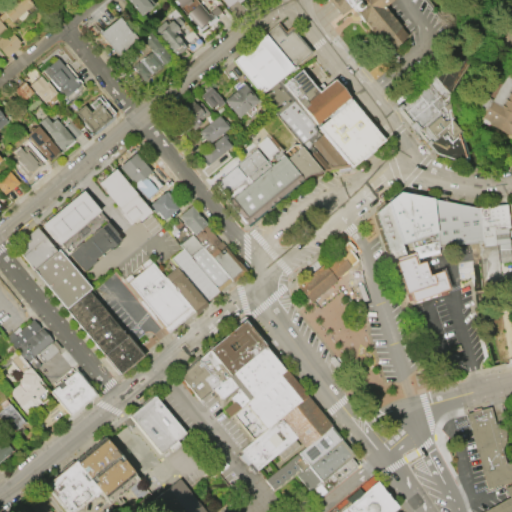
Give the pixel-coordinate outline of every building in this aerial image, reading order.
[(27,0),(32,5),(11,22),(7,17),(0,22),(0,24),(4,28),(0,31),(0,14),(2,13),(0,10),(12,0),(27,0)] [(139,16),(125,0),(149,0),(153,4),(139,16)] [(198,29),(173,0),(194,0),(207,15),(208,14),(211,18),(198,29)] [(221,0),(228,8),(238,0),(221,0)] [(365,0),(340,0),(346,7),(348,5),(354,10),(365,0)] [(405,35),(391,46),(384,38),(382,40),(371,27),(368,23),(366,24),(354,10),(365,0),(388,0),(381,6),(405,35)] [(97,34),(117,17),(134,38),(125,46),(126,47),(116,56),(97,34)] [(173,55),(153,29),(163,22),(165,24),(170,20),(171,21),(176,17),(181,24),(176,28),(177,29),(172,32),(183,47),(173,55)] [(262,33),(276,21),(284,30),(288,26),(290,26),(292,26),(293,28),(292,31),(309,52),(290,67),(262,33)] [(142,81),(130,67),(136,62),(137,63),(140,61),(139,59),(147,53),(148,54),(150,52),(137,37),(146,30),(162,48),(161,49),(168,57),(166,59),(167,60),(161,65),(160,63),(158,65),(159,65),(146,76),(147,77),(142,81)] [(0,50),(0,38),(9,31),(20,44),(5,57),(0,50)] [(262,33),(290,67),(257,94),(230,60),(262,33)] [(56,59),(77,83),(74,85),(76,87),(64,97),(62,95),(61,96),(56,91),(58,90),(42,71),(56,59)] [(298,68),(283,80),(279,84),(298,106),(316,91),(298,68)] [(395,100),(432,73),(475,129),(462,137),(472,159),(466,165),(451,159),(438,155),(395,100)] [(47,82),(56,93),(43,103),(40,100),(28,86),(39,76),(45,83),(47,82)] [(346,97),(331,78),(316,91),(298,106),(313,124),(346,97)] [(22,81),(31,92),(20,101),(11,90),(22,81)] [(511,135),(511,81),(499,105),(489,100),(479,117),(511,135)] [(241,82),(221,99),(236,117),(256,100),(250,93),(248,94),(245,91),(247,90),(241,82)] [(208,86),(197,95),(207,107),(213,103),(216,106),(221,102),(208,86)] [(206,112),(198,119),(195,116),(194,117),(198,122),(190,129),(188,126),(173,139),(159,121),(191,94),(206,112)] [(346,97),(313,124),(321,133),(349,166),(358,158),(359,159),(372,148),(372,147),(382,139),(379,136),(376,133),(346,97)] [(109,118),(91,133),(73,113),(82,105),(88,112),(98,104),(109,118)] [(226,126),(207,143),(196,131),(216,114),(226,126)] [(55,119),(72,139),(59,150),(52,141),(53,140),(38,122),(45,116),(50,123),(55,119)] [(75,138),(80,132),(68,122),(63,128),(75,138)] [(59,153),(48,162),(26,134),(36,126),(59,153)] [(206,162),(229,145),(220,133),(197,151),(206,162)] [(347,167),(319,135),(309,143),(331,169),(347,167)] [(320,171),(331,169),(309,143),(306,139),(299,145),(320,171)] [(10,157),(25,145),(28,150),(32,147),(38,154),(34,158),(40,165),(26,176),(10,157)] [(320,171),(306,174),(300,178),(283,158),(299,145),(320,171)] [(233,165),(254,148),(268,165),(248,182),(233,165)] [(133,151),(150,172),(132,187),(114,167),(133,151)] [(300,178),(244,222),(227,199),(248,182),(268,165),(281,155),(283,158),(300,178)] [(233,165),(212,182),(227,199),(248,182),(233,165)] [(147,210),(112,167),(94,182),(119,211),(117,213),(127,226),(147,210)] [(0,177),(8,171),(18,183),(4,195),(0,190),(0,177)] [(80,189),(104,220),(67,251),(65,254),(57,247),(38,223),(80,189)] [(384,200),(396,191),(429,197),(435,246),(435,252),(424,256),(419,256),(414,257),(408,239),(399,242),(384,200)] [(175,208),(161,192),(148,203),(161,219),(175,208)] [(429,197),(458,204),(462,243),(435,246),(429,197)] [(372,212),(384,200),(399,242),(402,254),(392,257),(388,258),(381,237),(377,225),(373,215),(372,212)] [(476,207),(479,243),(480,246),(492,245),(491,229),(507,227),(504,203),(493,204),(476,207)] [(189,204),(205,222),(190,235),(189,234),(174,217),(189,204)] [(462,243),(479,243),(476,207),(458,204),(462,243)] [(104,220),(120,239),(81,270),(66,253),(67,251),(104,220)] [(229,281),(244,270),(205,222),(190,235),(200,246),(229,281)] [(32,269),(12,246),(34,227),(54,250),(32,269)] [(200,246),(188,256),(181,248),(177,243),(189,234),(190,235),(200,246)] [(217,291),(223,286),(229,281),(200,246),(188,256),(217,291)] [(85,288),(88,287),(56,248),(54,250),(32,269),(62,307),(85,288)] [(204,302),(217,291),(188,256),(181,248),(168,259),(174,265),(204,302)] [(391,260),(393,259),(392,257),(402,254),(411,251),(415,261),(421,260),(425,273),(439,269),(445,288),(410,300),(407,292),(402,293),(391,260)] [(329,263),(333,268),(343,259),(339,254),(329,263)] [(297,289),(314,275),(329,263),(333,268),(343,259),(348,265),(333,278),(335,280),(322,291),(308,302),(297,289)] [(149,260),(124,281),(148,310),(166,332),(182,319),(191,311),(162,275),(149,260)] [(162,275),(174,265),(204,302),(205,303),(194,312),(192,312),(191,311),(162,275)] [(85,288),(97,303),(140,354),(129,363),(116,374),(62,307),(85,288)] [(38,327),(31,318),(19,329),(17,326),(4,336),(13,347),(38,327)] [(240,319),(205,348),(227,374),(229,372),(262,345),(251,332),(240,319)] [(50,340),(38,327),(13,347),(23,362),(33,354),(50,340)] [(58,348),(50,340),(33,354),(40,363),(58,348)] [(262,345),(282,370),(249,396),(229,372),(262,345)] [(206,350),(176,375),(183,383),(197,399),(210,388),(227,374),(206,350)] [(16,353),(8,359),(18,371),(17,382),(6,391),(25,415),(51,395),(47,390),(23,362),(16,353)] [(92,393),(72,369),(47,390),(51,395),(67,414),(92,393)] [(230,413),(249,396),(282,370),(283,369),(295,384),(301,390),(304,395),(280,415),(250,439),(230,413)] [(151,394),(126,415),(157,452),(182,431),(151,394)] [(280,415),(250,439),(233,453),(250,474),(255,469),(294,437),(302,447),(327,426),(328,424),(304,395),(280,415)] [(0,408),(7,403),(22,421),(10,432),(0,420),(0,408)] [(465,413),(489,405),(505,462),(511,460),(511,480),(501,483),(485,488),(465,413)] [(327,426),(337,438),(306,464),(295,452),(302,447),(327,426)] [(74,462),(103,438),(137,478),(107,503),(97,490),(74,462)] [(306,464),(337,438),(351,454),(348,457),(319,481),(306,464)] [(0,440),(0,457),(9,450),(1,440),(0,440)] [(262,479),(273,492),(306,464),(295,452),(262,479)] [(348,457),(319,481),(318,482),(324,490),(355,465),(348,457)] [(64,511),(44,486),(74,462),(97,490),(70,511),(64,511)] [(178,478),(206,511),(163,511),(153,499),(178,478)] [(334,511),(373,480),(395,506),(387,511),(334,511)] [(503,487),(506,496),(477,511),(511,511),(511,485),(510,486),(509,484),(503,487)]
